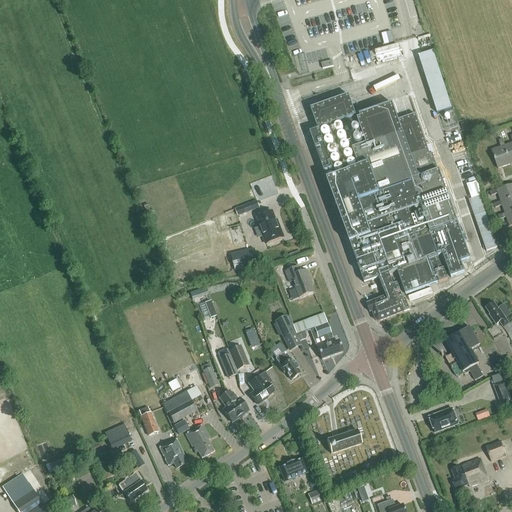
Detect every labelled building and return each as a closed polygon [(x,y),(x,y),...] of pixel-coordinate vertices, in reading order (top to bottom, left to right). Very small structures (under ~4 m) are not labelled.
[(452,108),(433,51),(419,56),(437,113),(452,108)] [(310,133),(345,230),(346,229),(351,243),(350,244),(353,252),(361,273),(364,281),(378,276),(386,297),(367,304),(370,313),(372,312),(376,321),(378,322),(410,310),(405,298),(403,299),(398,284),(394,286),(389,274),(391,274),(397,272),(406,295),(438,283),(433,271),(442,268),(437,257),(430,260),(429,259),(437,256),(438,257),(442,255),(451,278),(465,272),(461,262),(471,259),(458,223),(440,170),(439,170),(434,153),(431,154),(418,114),(399,121),(397,116),(391,104),(359,115),(360,117),(358,118),(350,95),(311,108),(318,130),(310,133)] [(511,164),(505,146),(502,139),(498,140),(501,147),(491,150),(498,169),(511,164)] [(500,201),(511,197),(511,185),(496,191),(496,190),(490,192),(491,196),(498,194),(500,201)] [(511,197),(500,201),(493,204),(495,208),(502,206),(504,213),(511,210),(511,197)] [(257,201),(243,206),(246,214),(260,208),(257,201)] [(511,210),(504,213),(498,216),(499,220),(506,217),(509,226),(511,225),(511,210)] [(259,227),(266,244),(283,238),(279,226),(277,226),(272,212),(257,218),(261,226),(259,227)] [(242,224),(232,227),(236,243),(247,240),(242,224)] [(259,265),(255,249),(231,255),(235,271),(259,265)] [(299,298),(313,292),(311,286),(312,285),(307,270),(301,273),(298,267),(285,272),(289,283),(293,281),(299,298)] [(435,272),(439,283),(448,279),(444,269),(435,272)] [(199,301),(196,294),(188,297),(190,304),(199,301)] [(216,316),(211,301),(205,303),(211,319),(216,316)] [(509,324),(505,319),(511,315),(504,305),(498,309),(494,303),(486,309),(497,324),(500,322),(508,334),(511,341),(511,340),(511,322),(509,324)] [(316,344),(316,346),(322,360),(342,353),(338,341),(334,342),(323,314),(293,325),(303,350),(309,348),(305,340),(306,336),(305,333),(310,331),(315,344),(316,344)] [(286,316),(275,322),(290,352),(301,346),(286,316)] [(472,352),(481,346),(468,327),(443,342),(442,343),(449,355),(445,358),(456,376),(462,372),(464,375),(470,372),(475,381),(482,377),(484,376),(477,364),(478,363),(472,352)] [(251,349),(260,345),(253,329),(245,332),(251,349)] [(228,352),(237,371),(249,366),(241,346),(228,352)] [(219,358),(228,379),(237,375),(228,354),(226,350),(218,353),(220,358),(219,358)] [(291,381),(301,375),(297,370),(299,369),(295,364),(294,364),(291,359),(290,360),(285,353),(281,355),(278,350),(272,354),(281,369),(280,369),(283,373),(285,372),(291,381)] [(199,364),(210,389),(218,386),(208,361),(199,364)] [(495,373),(504,368),(502,363),(492,367),(495,373)] [(267,397),(273,392),(268,385),(271,383),(264,374),(256,379),(249,385),(255,393),(250,396),(257,405),(267,397)] [(511,405),(511,397),(506,382),(494,386),(503,409),(511,405)] [(229,391),(225,395),(240,417),(248,411),(239,399),(236,401),(229,391)] [(240,417),(225,395),(219,399),(226,409),(223,411),(232,423),(240,417)] [(191,401),(168,414),(174,424),(197,412),(191,401)] [(148,408),(144,410),(138,412),(148,436),(158,432),(148,408)] [(458,425),(452,409),(429,418),(434,433),(458,425)] [(184,421),(174,427),(179,436),(189,431),(184,421)] [(123,425),(104,434),(112,451),(131,442),(123,425)] [(201,460),(214,453),(208,441),(210,440),(203,426),(185,435),(195,455),(198,453),(201,460)] [(357,431),(327,441),(331,455),(362,445),(357,431)] [(176,469),(185,465),(182,458),(184,457),(176,441),(160,448),(168,466),(174,463),(176,469)] [(501,441),(486,447),(492,462),(507,457),(501,441)] [(144,465),(135,450),(128,455),(138,469),(144,465)] [(307,473),(302,459),(294,462),(294,461),(286,464),(286,465),(279,468),(284,483),(307,473)] [(470,489),(488,482),(480,460),(461,467),(462,469),(460,470),(459,469),(452,472),(455,481),(453,483),(456,491),(469,486),(470,489)] [(130,502),(146,491),(135,475),(130,479),(128,478),(123,481),(124,482),(119,486),(130,502)] [(325,500),(321,490),(308,495),(312,505),(325,500)] [(47,511),(42,504),(34,492),(13,505),(17,511),(47,511)] [(100,497),(97,493),(89,499),(92,503),(100,497)] [(73,496),(60,501),(63,511),(76,506),(73,496)] [(404,511),(402,505),(392,509),(389,501),(377,506),(379,511),(404,511)]
